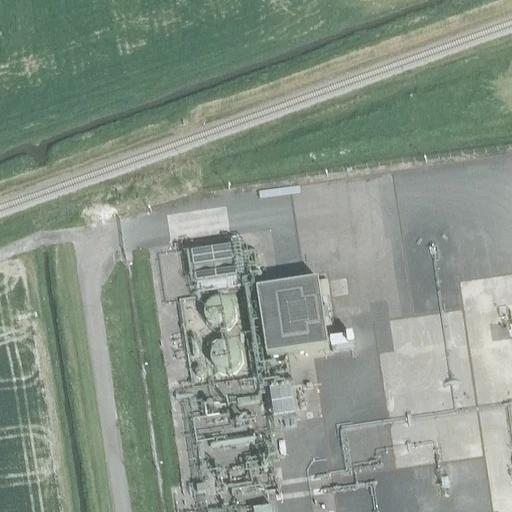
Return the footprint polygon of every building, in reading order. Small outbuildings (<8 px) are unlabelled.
[(226,248),(162,254),(165,281),(185,279),(186,287),(230,282),(226,248)] [(426,318),(466,309),(460,281),(440,285),(434,257),(418,260),(419,265),(396,270),(399,286),(386,289),(392,317),(377,320),(381,338),(428,328),(426,318)] [(328,277),(249,291),(260,357),(326,346),(318,298),(331,296),(328,277)] [(384,465),(402,468),(410,424),(375,418),(374,427),(376,428),(372,451),(386,453),(384,465)] [(335,489),(338,511),(382,511),(379,483),(335,489)]
